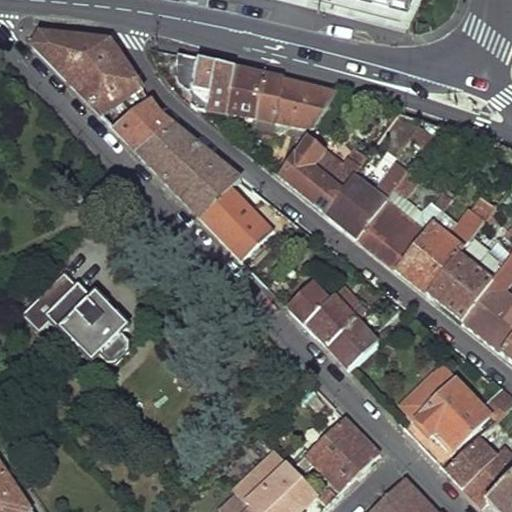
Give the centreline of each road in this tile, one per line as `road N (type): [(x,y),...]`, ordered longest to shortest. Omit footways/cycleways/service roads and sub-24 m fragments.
road 1 (residential): [(0,35),(405,455)]
road 2 (residential): [(132,10),(130,46),(162,96),(511,382)]
road 3 (primary): [(388,61),(247,26),(132,10)]
road 4 (primary): [(293,63),(511,134)]
road 5 (secondary): [(293,63),(411,82),(467,82)]
road 6 (primary): [(132,10),(293,63)]
